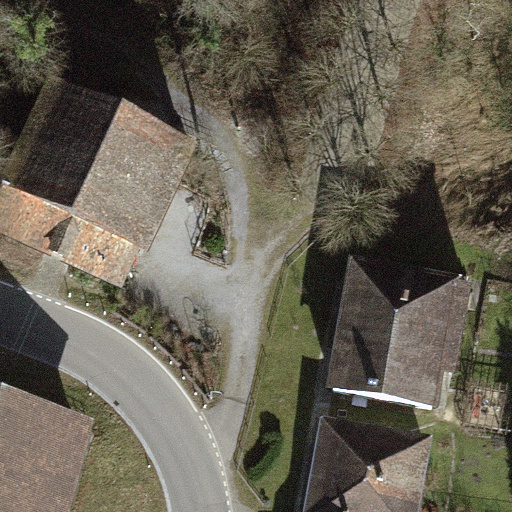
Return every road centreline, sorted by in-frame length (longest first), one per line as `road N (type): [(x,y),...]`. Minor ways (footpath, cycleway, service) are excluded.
road 1 (track): [(256,268),(238,164),(202,109),(102,34),(0,14)]
road 2 (tertiary): [(0,311),(67,337),(132,379),(179,435),(205,511)]
